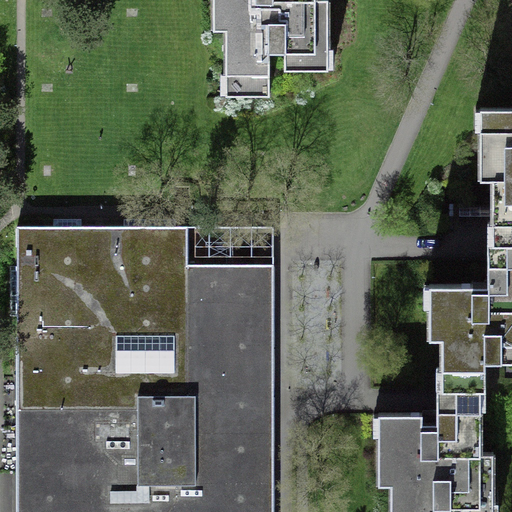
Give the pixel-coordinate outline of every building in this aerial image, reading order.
[(211,0),(211,28),(213,28),(213,30),(223,30),(223,73),(226,73),(226,74),(226,93),(226,95),(270,95),(270,53),(284,53),(284,70),(328,70),(328,68),(327,68),(327,49),(328,49),(328,47),(330,48),(330,27),(330,1),(328,1),(328,0),(211,0)] [(487,242),(511,241),(511,106),(480,107),(480,109),(480,127),(480,129),(477,129),(477,175),(480,175),(480,177),(490,177),(490,219),(492,219),(492,221),(497,221),(497,231),(497,240),(492,240),(492,241),(487,241),(487,242)] [(17,226),(16,511),(273,511),(273,226),(17,226)] [(436,387),(485,387),(485,360),(500,360),(500,376),(511,376),(511,241),(487,242),(487,284),(472,284),(472,283),(429,283),(429,285),(429,303),(429,305),(426,305),(426,321),(426,335),(429,335),(429,336),(439,336),(439,365),(441,365),(441,367),(442,367),(442,385),(441,385),(441,386),(436,386),(436,387)] [(485,387),(436,387),(436,422),(422,422),(422,412),(378,412),(378,414),(379,414),(379,432),(378,432),(378,434),(376,434),(376,449),(376,481),(378,481),(378,482),(388,482),(388,511),(434,511),(435,505),(449,505),(449,511),(492,511),(492,501),(493,501),(493,500),(495,500),(495,454),(493,454),(493,452),(482,452),(482,409),(480,409),(480,407),(475,407),(475,389),(480,389),(480,387),(485,387)]
